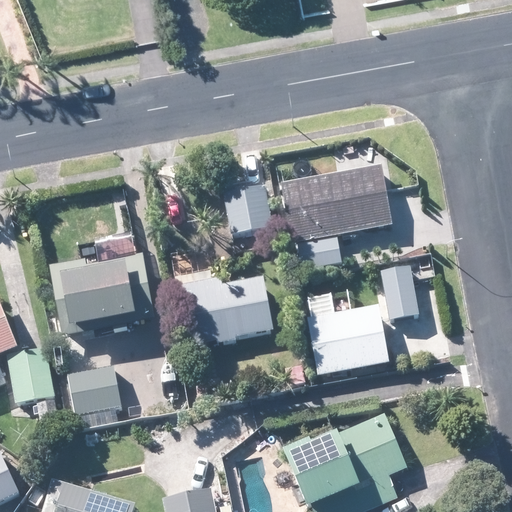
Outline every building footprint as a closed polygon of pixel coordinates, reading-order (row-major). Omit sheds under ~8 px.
[(170,0),(174,17),(197,13),(193,0),(170,0)] [(284,183),(295,239),(394,220),(384,164),(284,183)] [(250,233),(274,229),(266,188),(260,189),(226,195),(233,236),(250,233)] [(294,249),(299,278),(342,269),(337,241),(294,249)] [(114,255),(119,259),(125,259),(129,253),(128,247),(123,244),(117,244),(113,249),(114,255)] [(52,267),(65,338),(156,322),(145,256),(88,266),(87,261),(52,267)] [(378,273),(387,319),(418,313),(409,267),(378,273)] [(186,348),(197,346),(219,343),(219,345),(238,342),(237,337),(274,331),(265,279),(261,279),(223,285),(222,280),(217,281),(179,287),(177,287),(186,348)] [(305,311),(316,370),(389,357),(378,298),(305,311)] [(0,356),(15,350),(19,348),(0,301),(0,356)] [(9,356),(17,404),(56,398),(48,350),(9,356)] [(77,417),(121,409),(123,409),(116,367),(113,368),(84,373),(79,375),(70,376),(77,417)] [(300,370),(288,371),(290,387),(306,385),(304,369),(300,370)] [(325,378),(311,379),(312,386),(326,384),(325,378)] [(57,402),(39,404),(41,425),(59,422),(57,402)] [(391,476),(408,469),(386,416),(369,423),(314,445),(312,442),(287,453),(311,510),(314,508),(315,511),(365,511),(400,498),(391,476)] [(107,454),(109,450),(112,446),(95,433),(87,444),(105,456),(107,454)] [(91,492),(83,489),(55,481),(45,511),(134,511),(137,506),(109,497),(96,493),(91,492)] [(217,511),(217,508),(213,490),(207,492),(169,500),(164,500),(166,511),(217,511)]
